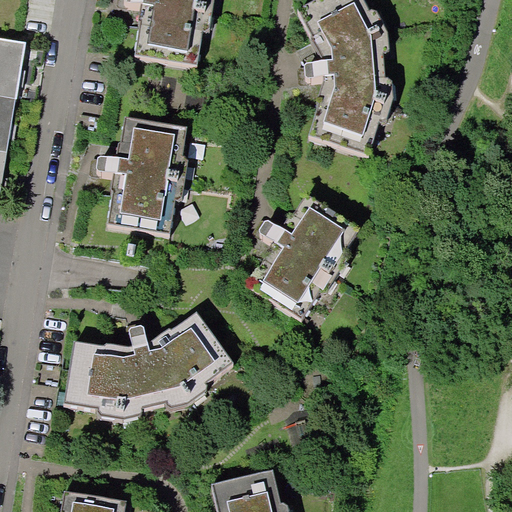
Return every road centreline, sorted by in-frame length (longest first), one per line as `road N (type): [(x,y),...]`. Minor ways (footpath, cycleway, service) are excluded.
road 1 (motorway): [(506,0),(381,511)]
road 2 (track): [(488,0),(425,210),(421,511)]
road 3 (residential): [(0,425),(72,0)]
road 4 (motorway): [(437,511),(511,207)]
